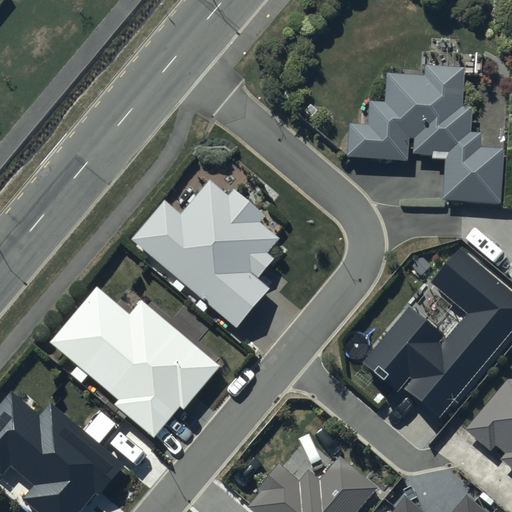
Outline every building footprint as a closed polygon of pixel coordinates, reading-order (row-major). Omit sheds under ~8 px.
[(371,124),(350,123),(350,161),(411,162),(412,140),(416,140),(415,156),(434,156),(434,161),(447,161),(446,202),(504,203),(505,148),(483,148),(483,134),(474,134),(474,108),(465,108),(466,69),(429,68),(429,76),(388,75),(388,102),(372,102),(371,124)] [(228,194),(210,178),(180,214),(164,200),(132,238),(235,323),(265,287),(255,279),(272,258),(267,254),(280,239),(261,223),(267,216),(233,188),(228,194)] [(440,421),(511,333),(511,292),(460,250),(430,286),(467,315),(443,345),(440,343),(445,336),(410,307),(362,366),(398,395),(411,380),(413,381),(405,392),(440,421)] [(129,318),(95,289),(48,346),(116,404),(112,408),(154,443),(181,410),(185,414),(221,370),(141,303),(129,318)] [(511,381),(509,382),(467,430),(492,452),(498,446),(509,455),(505,461),(511,467),(511,381)] [(39,415),(11,392),(0,405),(0,471),(2,473),(10,464),(34,483),(22,497),(40,511),(77,511),(94,492),(99,496),(126,463),(50,401),(39,415)] [(355,511),(378,486),(339,452),(319,475),(308,466),(299,476),(279,459),(257,484),(261,488),(247,504),(255,511),(355,511)] [(454,511),(420,511),(406,500),(395,511),(486,511),(467,496),(454,511)]
